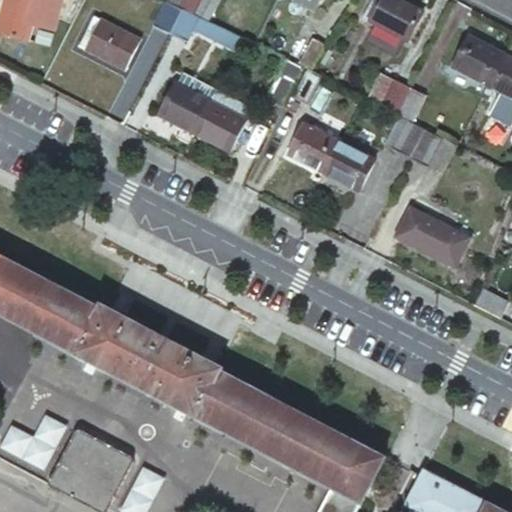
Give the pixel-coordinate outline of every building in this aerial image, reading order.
[(3,0),(0,13),(0,27),(29,36),(33,21),(55,26),(62,0),(3,0)] [(165,0),(155,20),(172,30),(184,5),(171,0),(165,0)] [(197,0),(194,7),(192,9),(208,15),(215,0),(197,0)] [(367,0),(359,15),(365,18),(374,0),(367,0)] [(405,0),(374,0),(365,18),(409,41),(425,11),(405,0)] [(184,5),(172,30),(187,38),(193,27),(237,51),(245,35),(208,15),(192,9),(184,5)] [(95,12),(78,41),(125,66),(141,36),(95,12)] [(488,83),(504,50),(471,32),(454,65),(488,83)] [(299,62),(307,66),(313,69),(325,47),(311,39),(299,62)] [(511,54),(504,50),(488,83),(504,92),(499,101),(511,108),(511,54)] [(292,94),(307,66),(299,62),(289,57),(269,98),(286,106),(292,94)] [(306,102),(321,73),(313,69),(307,66),(292,94),(306,102)] [(366,95),(368,97),(396,111),(411,84),(380,67),(366,95)] [(183,70),(178,80),(212,98),(217,88),(183,70)] [(212,98),(178,80),(176,79),(159,110),(195,130),(212,98)] [(396,111),(399,112),(416,121),(430,94),(411,84),(396,111)] [(212,98),(195,130),(229,148),(247,116),(212,98)] [(383,142),(412,158),(428,127),(416,121),(399,112),(383,142)] [(290,153),(327,173),(344,141),(306,122),(290,153)] [(428,127),(412,158),(428,167),(446,136),(428,127)] [(446,136),(428,167),(440,173),(457,142),(446,136)] [(344,141),(327,173),(360,191),(377,159),(344,141)] [(412,207),(397,235),(455,267),(470,238),(412,207)] [(0,309),(331,482),(315,511),(511,511),(422,465),(419,469),(402,503),(418,511),(353,511),(385,452),(352,435),(350,437),(222,370),(223,366),(192,351),(190,352),(133,322),(133,319),(105,305),(103,309),(0,254),(0,309)] [(511,283),(488,271),(482,286),(509,299),(511,292),(511,283)] [(475,304),(496,315),(500,317),(509,300),(509,299),(482,286),(475,304)] [(43,411),(35,431),(9,422),(0,445),(0,448),(48,467),(65,420),(43,411)] [(79,420),(48,478),(105,508),(136,449),(79,420)] [(121,509),(128,511),(147,511),(165,474),(142,463),(121,509)] [(48,511),(110,511),(62,486),(48,511)]
